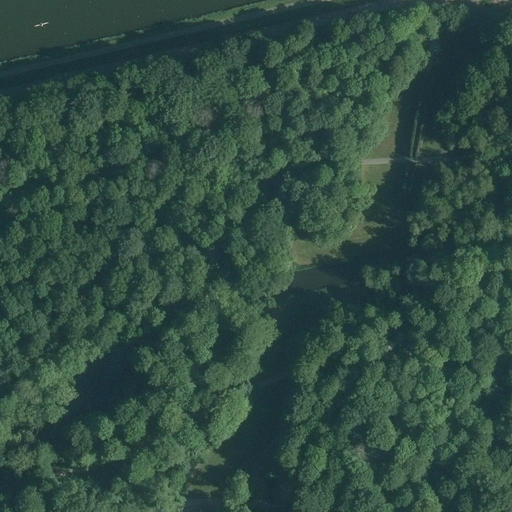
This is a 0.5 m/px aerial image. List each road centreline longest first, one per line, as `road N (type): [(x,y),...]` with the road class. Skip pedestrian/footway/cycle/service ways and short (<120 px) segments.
road 1 (tertiary): [(0,92),(396,0)]
road 2 (unknown): [(156,511),(186,503),(511,503)]
